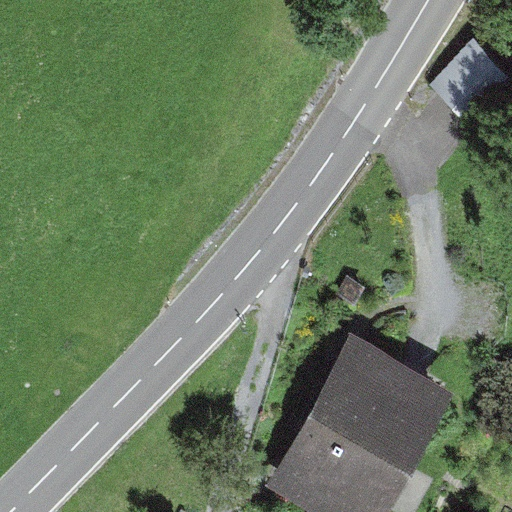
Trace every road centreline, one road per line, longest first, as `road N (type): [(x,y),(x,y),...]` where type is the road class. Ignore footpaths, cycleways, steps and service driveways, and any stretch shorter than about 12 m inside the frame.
road 1 (secondary): [(429,0),(294,207),(214,305),(11,511)]
road 2 (track): [(222,511),(294,207)]
